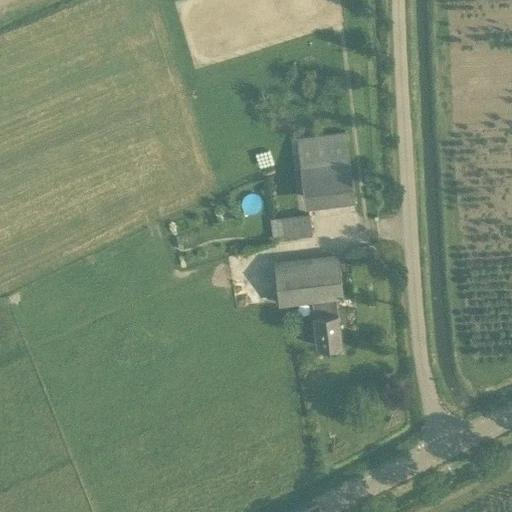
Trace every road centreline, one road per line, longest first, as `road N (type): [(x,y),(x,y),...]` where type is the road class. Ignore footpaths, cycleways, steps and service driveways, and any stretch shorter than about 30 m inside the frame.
road 1 (unclassified): [(449,454),(421,347),(402,0)]
road 2 (tertiary): [(323,511),(449,454)]
